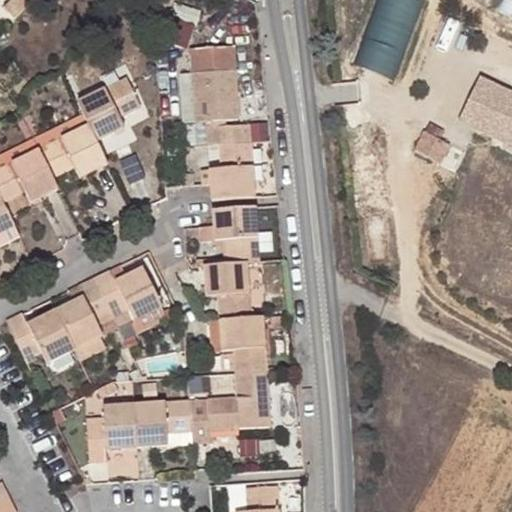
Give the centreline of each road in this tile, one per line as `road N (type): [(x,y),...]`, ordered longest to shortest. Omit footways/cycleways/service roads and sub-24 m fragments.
road 1 (tertiary): [(284,0),(320,277),(338,511)]
road 2 (track): [(320,277),(511,373)]
road 3 (residential): [(0,315),(156,235),(170,260)]
